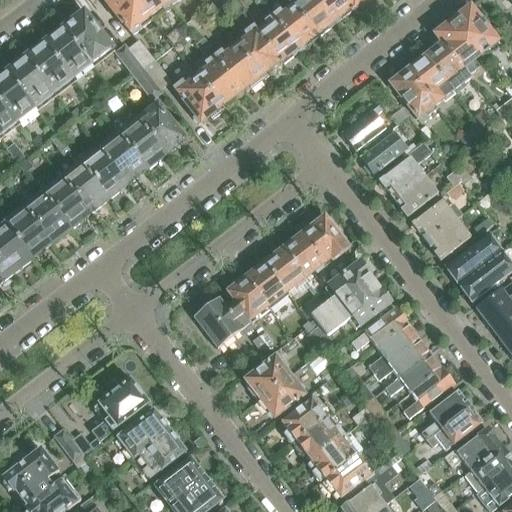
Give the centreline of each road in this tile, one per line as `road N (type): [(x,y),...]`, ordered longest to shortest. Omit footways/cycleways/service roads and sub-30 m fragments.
road 1 (residential): [(511,411),(323,166)]
road 2 (residential): [(132,314),(284,511)]
road 3 (residential): [(99,271),(288,118)]
road 4 (residential): [(132,314),(323,166)]
road 5 (residential): [(288,118),(441,0)]
road 6 (residential): [(0,415),(132,314)]
road 7 (residential): [(0,347),(99,271)]
